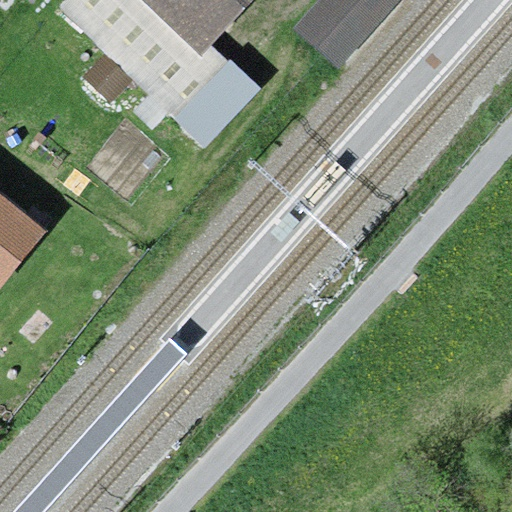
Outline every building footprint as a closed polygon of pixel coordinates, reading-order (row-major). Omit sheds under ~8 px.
[(261,0),(161,0),(212,50),(261,0)] [(401,0),(320,0),(293,33),(340,73),(401,0)] [(218,142),(268,83),(239,59),(189,118),(218,142)] [(334,160),(301,197),(313,208),(346,171),(334,160)] [(0,285),(45,235),(0,194),(0,285)] [(289,212),(270,232),(280,242),(299,222),(289,212)] [(164,343),(10,511),(43,511),(182,360),(187,354),(169,338),(164,343)]
